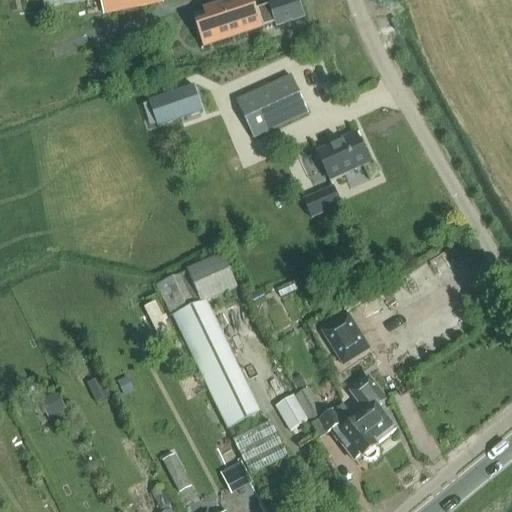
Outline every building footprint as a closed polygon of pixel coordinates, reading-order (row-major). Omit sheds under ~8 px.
[(164,2),(163,0),(99,0),(102,14),(164,2)] [(206,22),(196,25),(203,49),(204,50),(263,30),(262,30),(275,25),(276,30),(305,20),(298,0),(288,0),(256,11),(252,0),(232,0),(203,10),(206,22)] [(292,78),(237,103),(254,140),(308,115),(292,78)] [(193,83),(144,100),(158,136),(207,119),(193,83)] [(341,140),(342,143),(316,155),(330,184),(370,165),(356,134),(341,140)] [(295,205),(276,154),(215,177),(234,227),(295,205)] [(333,189),(304,202),(312,220),(341,207),(333,189)] [(228,431),(259,415),(205,304),(238,290),(223,256),(155,285),(228,431)] [(258,295),(249,298),(255,311),(264,307),(258,295)] [(349,316),(322,333),(344,368),(371,351),(349,316)] [(129,378),(118,383),(125,398),(136,393),(129,378)] [(301,378),(292,382),(298,393),(307,388),(301,378)] [(374,448),(376,447),(394,432),(376,409),(386,402),(369,380),(350,394),(364,412),(353,421),(374,448)] [(103,383),(90,390),(97,403),(109,397),(103,383)] [(310,424),(325,416),(309,389),(294,399),(310,424)] [(57,394),(40,403),(50,422),(67,412),(57,394)] [(293,399),(277,408),(292,433),(308,424),(293,399)] [(378,456),(378,453),(378,451),(376,450),(377,449),(376,447),(374,448),(353,421),(343,407),(331,416),(323,418),(334,444),(337,443),(353,463),(358,459),(360,462),(362,461),(364,462),(367,464),(369,464),(370,463),(371,463),(374,462),(376,460),(377,458),(378,456)] [(270,423),(233,442),(250,478),(290,459),(270,423)] [(175,456),(163,464),(179,495),(193,488),(175,456)] [(242,464),(221,475),(232,497),(253,486),(242,464)] [(151,495),(160,511),(168,511),(171,510),(175,508),(164,487),(151,495)]
